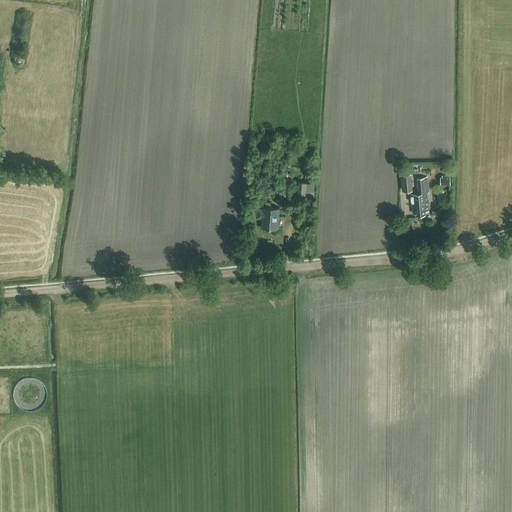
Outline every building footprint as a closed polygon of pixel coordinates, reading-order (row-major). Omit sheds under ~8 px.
[(281,198),(289,199),(291,174),(284,174),(281,198)] [(401,176),(402,192),(413,191),(411,175),(401,176)] [(450,175),(442,176),(442,177),(440,177),(440,185),(451,185),(450,175)] [(427,178),(417,179),(418,194),(411,194),(413,213),(416,213),(416,215),(425,214),(425,211),(428,210),(426,193),(428,193),(427,178)] [(298,183),(297,195),(308,195),(307,207),(314,207),(315,184),(298,183)] [(263,219),(262,228),(277,229),(279,208),(264,207),(263,210),(257,209),(256,218),(263,219)] [(439,218),(447,217),(446,209),(438,210),(439,218)]
